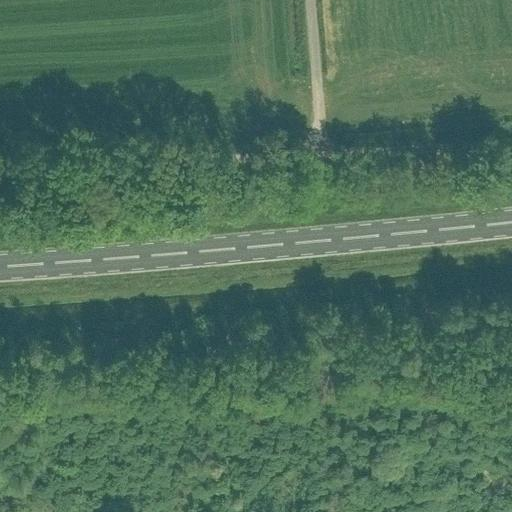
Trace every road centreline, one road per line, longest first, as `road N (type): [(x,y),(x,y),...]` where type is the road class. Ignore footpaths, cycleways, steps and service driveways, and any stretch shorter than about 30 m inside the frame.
road 1 (primary): [(0,266),(511,223)]
road 2 (unclassified): [(318,153),(0,173)]
road 3 (track): [(318,153),(511,142)]
road 4 (unclassified): [(318,153),(309,0)]
